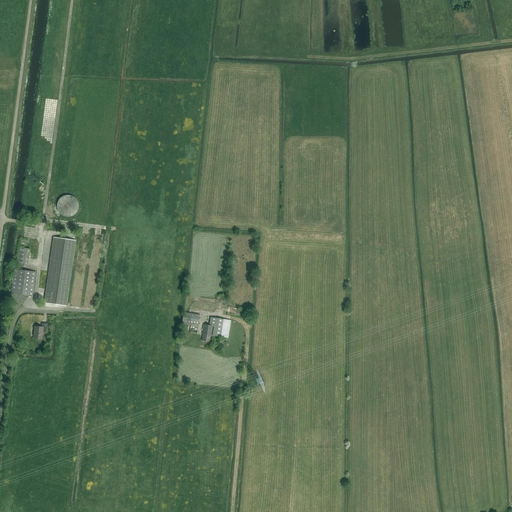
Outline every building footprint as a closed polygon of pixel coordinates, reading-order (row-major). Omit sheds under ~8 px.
[(55,137),(58,99),(45,98),(42,136),(55,137)] [(51,151),(48,172),(56,173),(58,152),(51,151)] [(74,240),(54,238),(45,303),(65,305),(74,240)] [(17,265),(29,266),(31,248),(20,247),(17,265)] [(11,293),(19,294),(33,296),(36,272),(14,269),(11,293)] [(85,307),(93,309),(97,287),(89,286),(85,307)] [(197,333),(199,315),(183,312),(181,324),(190,326),(189,332),(197,333)] [(230,320),(223,319),(211,317),(209,325),(203,324),(202,334),(201,334),(203,334),(202,341),(209,342),(211,335),(212,335),(213,329),(212,335),(227,338),(230,320)] [(46,333),(47,324),(42,323),(41,327),(35,326),(33,338),(42,339),(42,332),(46,333)]
